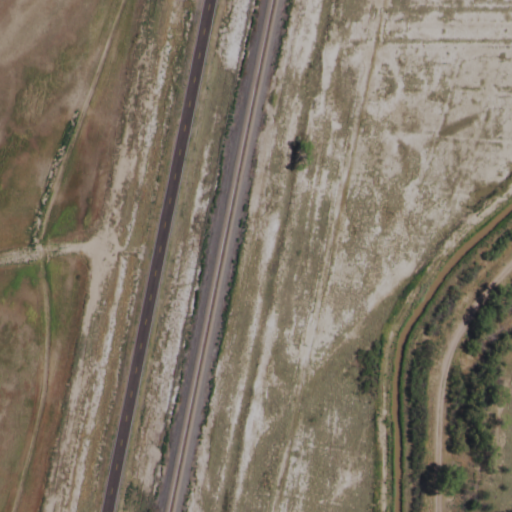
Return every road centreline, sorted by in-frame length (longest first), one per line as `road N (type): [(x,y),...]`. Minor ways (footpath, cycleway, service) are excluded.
road 1 (secondary): [(108,511),(211,0)]
road 2 (track): [(152,0),(101,249)]
road 3 (track): [(80,353),(47,511)]
